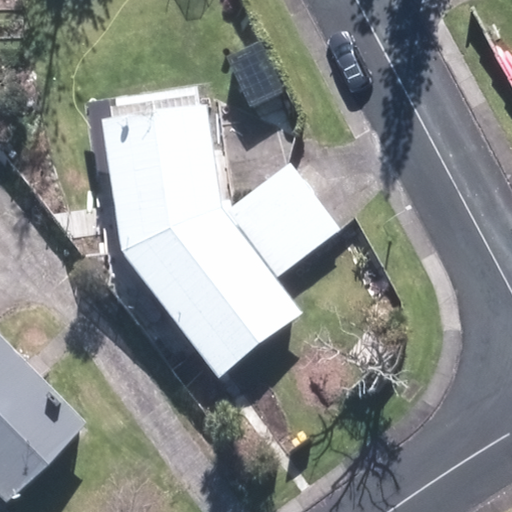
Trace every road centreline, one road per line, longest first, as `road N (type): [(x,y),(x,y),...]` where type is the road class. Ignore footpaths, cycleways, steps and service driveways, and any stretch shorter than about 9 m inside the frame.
road 1 (residential): [(511,297),(354,0)]
road 2 (residential): [(399,511),(511,436)]
